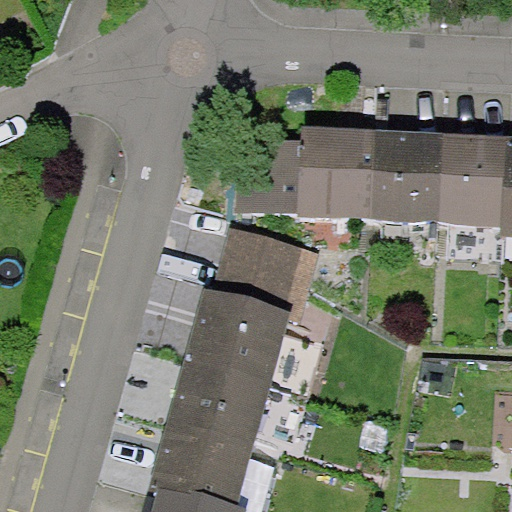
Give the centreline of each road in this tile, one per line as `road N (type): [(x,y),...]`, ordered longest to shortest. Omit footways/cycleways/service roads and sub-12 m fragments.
road 1 (residential): [(58,511),(193,44)]
road 2 (residential): [(511,57),(193,44)]
road 3 (residential): [(0,136),(193,44)]
